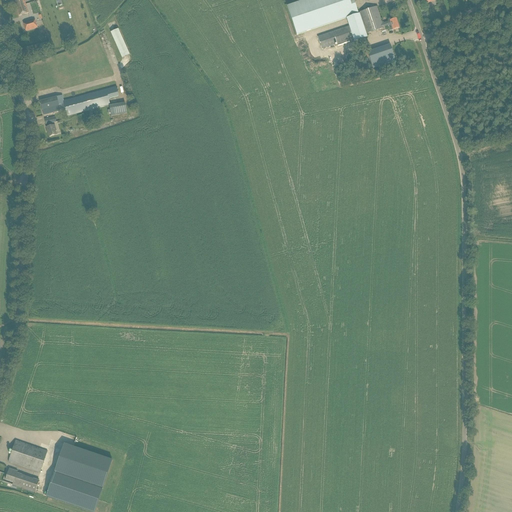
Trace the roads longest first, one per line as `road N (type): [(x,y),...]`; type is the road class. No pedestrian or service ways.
road 1 (unclassified): [(457,511),(462,173),(420,42)]
road 2 (unclassified): [(0,394),(17,333),(27,123),(0,15)]
